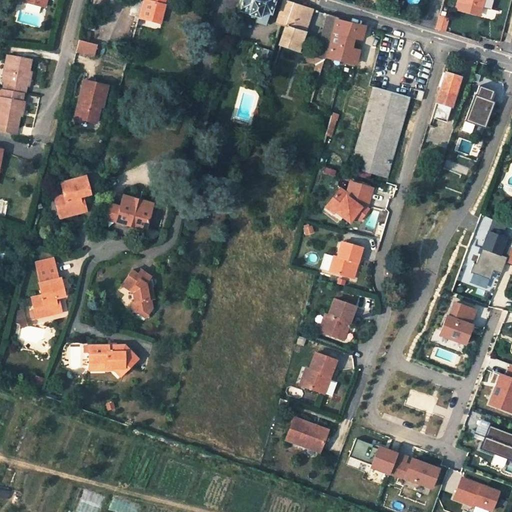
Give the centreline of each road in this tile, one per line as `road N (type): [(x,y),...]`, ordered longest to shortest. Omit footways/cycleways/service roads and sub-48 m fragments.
road 1 (residential): [(347,414),(384,311),(375,272),(444,41)]
road 2 (residential): [(511,62),(510,99),(393,359)]
road 3 (residential): [(393,359),(372,412),(383,426),(445,446),(465,387)]
road 4 (unclassified): [(309,0),(426,35)]
